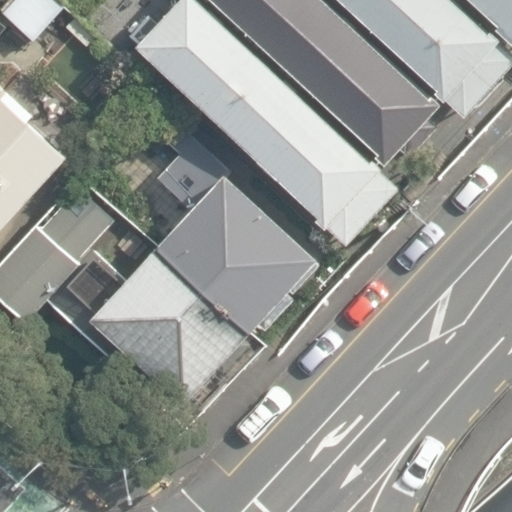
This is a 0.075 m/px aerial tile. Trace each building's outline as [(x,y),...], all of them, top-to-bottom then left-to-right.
[(65,0),(8,0),(2,7),(41,43),(74,8),(65,0)] [(412,189),(208,0),(197,0),(167,33),(152,19),(134,38),(359,247),(412,189)] [(441,124),(454,107),(335,0),(222,0),(391,156),(388,159),(399,169),(411,155),(417,161),(447,129),(441,124)] [(463,0),(350,0),(451,91),(448,95),(458,104),(459,102),(476,119),(511,79),(511,46),(511,45),(511,40),(504,33),(502,35),(463,0)] [(511,0),(480,0),(510,27),(508,31),(511,34),(511,0)] [(0,241),(77,157),(3,90),(0,93),(0,241)] [(205,408),(347,255),(244,159),(237,165),(185,117),(161,143),(147,130),(102,179),(88,166),(0,260),(0,292),(33,323),(49,305),(97,350),(118,327),(205,408)]
